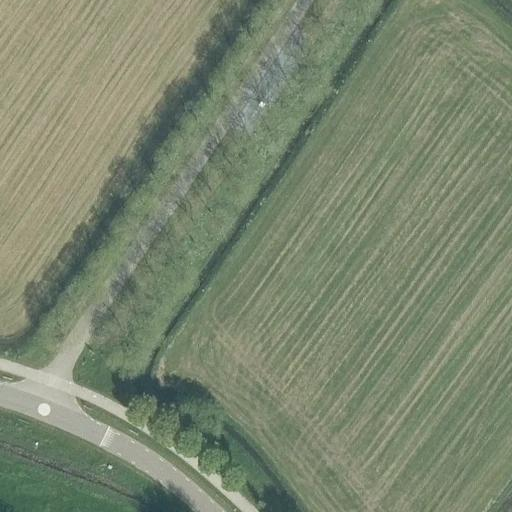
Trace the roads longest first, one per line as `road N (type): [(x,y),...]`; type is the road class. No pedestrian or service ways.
road 1 (unclassified): [(40,407),(75,339),(303,0)]
road 2 (tertiary): [(214,511),(121,444),(40,407)]
